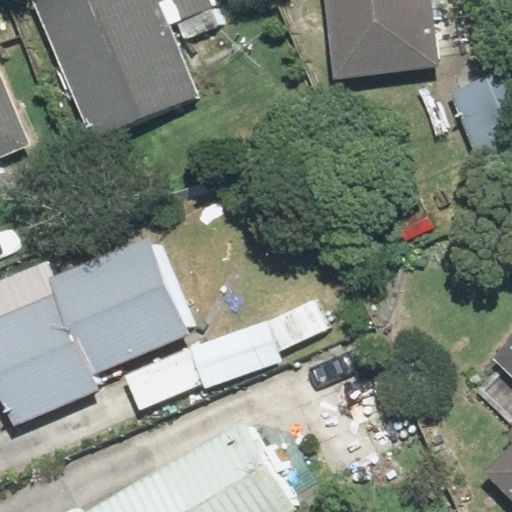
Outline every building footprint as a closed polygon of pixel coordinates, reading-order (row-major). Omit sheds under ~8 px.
[(217,0),(33,0),(92,146),(211,98),(186,34),(225,18),(217,0)] [(316,0),(323,77),(442,66),(435,0),(316,0)] [(0,66),(0,168),(35,154),(0,66)] [(511,68),(451,93),(483,173),(511,161),(511,68)] [(152,242),(0,302),(0,415),(4,426),(196,349),(152,242)] [(288,356),(343,330),(329,299),(273,324),(288,356)] [(511,339),(485,368),(511,393),(511,424),(480,459),(511,489),(511,339)] [(212,347),(144,378),(161,415),(229,384),(212,347)] [(101,511),(294,511),(301,508),(248,423),(101,511)]
